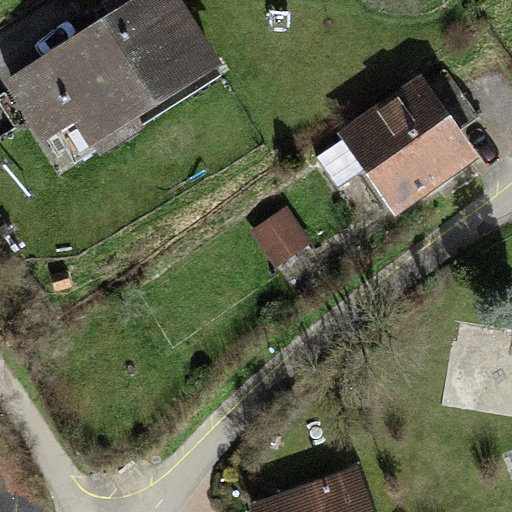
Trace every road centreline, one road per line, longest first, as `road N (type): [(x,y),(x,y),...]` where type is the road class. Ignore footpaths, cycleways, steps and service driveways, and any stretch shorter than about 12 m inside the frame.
road 1 (residential): [(150,511),(168,484),(389,284),(511,188)]
road 2 (residential): [(85,511),(0,385)]
